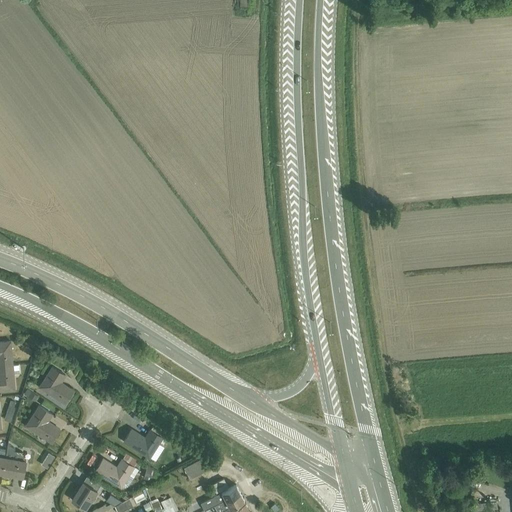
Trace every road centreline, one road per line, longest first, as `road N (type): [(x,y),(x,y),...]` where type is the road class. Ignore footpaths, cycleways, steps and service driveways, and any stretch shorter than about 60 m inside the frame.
road 1 (trunk): [(377,477),(335,268),(320,96),(321,0)]
road 2 (primary): [(0,286),(65,316),(335,478),(348,478)]
road 3 (trunk): [(299,0),(303,246),(316,345)]
road 4 (primary): [(245,396),(76,290),(0,256)]
